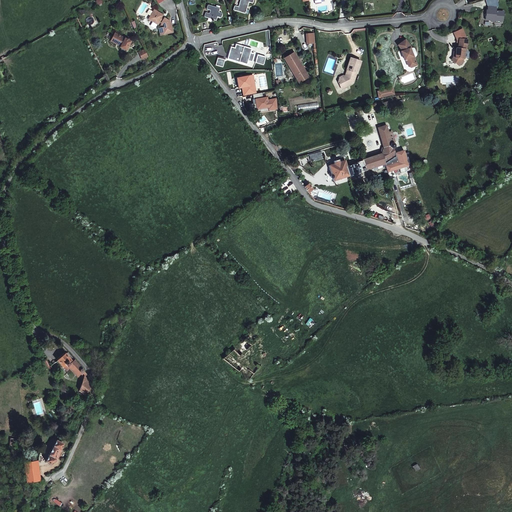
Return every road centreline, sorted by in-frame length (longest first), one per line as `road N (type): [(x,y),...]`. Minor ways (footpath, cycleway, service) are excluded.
road 1 (residential): [(45,511),(45,486),(84,428),(96,380),(70,344),(27,322),(1,238),(3,204),(19,167),(51,135),(101,94),(194,45)]
road 2 (unclassified): [(511,285),(313,204),(194,45)]
road 3 (residential): [(194,45),(283,22),(348,27),(431,16)]
road 4 (unknown): [(392,112),(381,101),(362,102),(260,133)]
